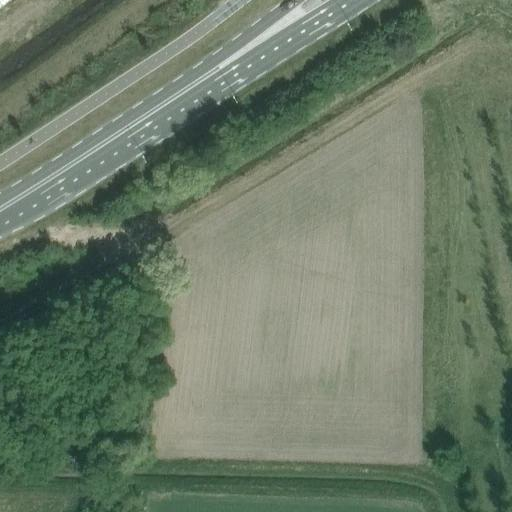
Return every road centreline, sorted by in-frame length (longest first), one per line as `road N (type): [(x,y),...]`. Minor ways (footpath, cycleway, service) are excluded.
road 1 (primary): [(216,67),(0,207)]
road 2 (primary): [(216,67),(338,0)]
